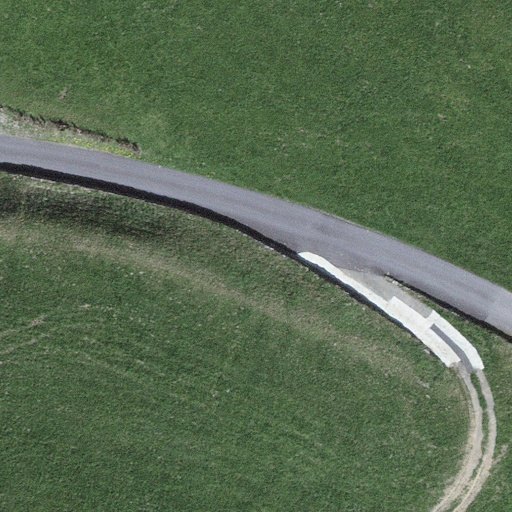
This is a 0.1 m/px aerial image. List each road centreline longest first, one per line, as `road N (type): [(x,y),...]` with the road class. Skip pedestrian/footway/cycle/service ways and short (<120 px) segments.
road 1 (track): [(0,157),(180,174),(331,214),(511,287)]
road 2 (track): [(331,214),(480,340),(499,417),(444,511)]
